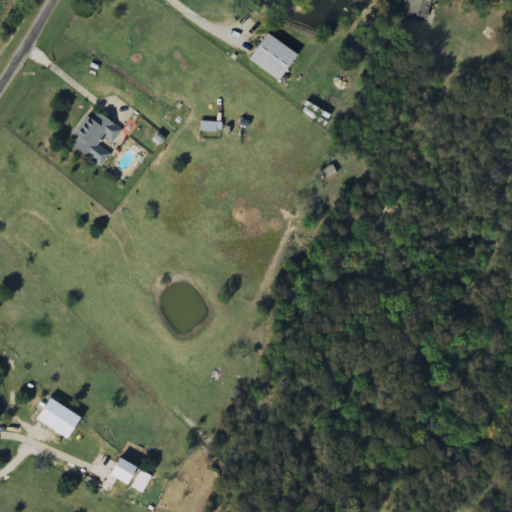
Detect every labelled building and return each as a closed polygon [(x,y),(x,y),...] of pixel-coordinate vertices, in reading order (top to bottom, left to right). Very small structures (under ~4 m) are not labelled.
[(429,0),(424,20),(402,14),(405,0),(429,0)] [(276,81),(246,61),(264,34),(294,55),(276,81)] [(121,131),(112,144),(102,137),(96,145),(109,153),(99,168),(67,146),(92,111),(121,131)] [(218,131),(199,131),(199,123),(218,123),(218,131)] [(118,462),(130,474),(121,485),(108,473),(118,462)] [(129,488),(138,472),(149,477),(140,494),(129,488)]
